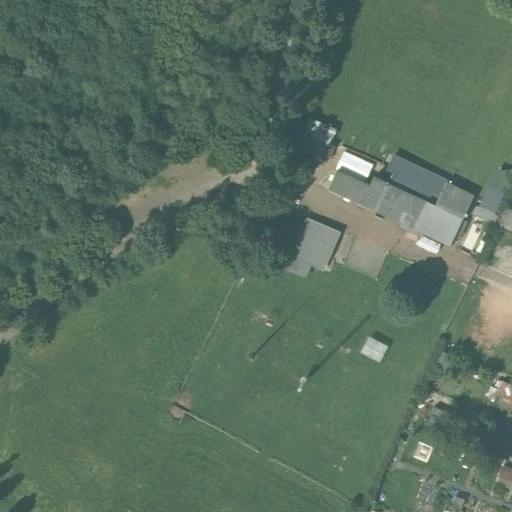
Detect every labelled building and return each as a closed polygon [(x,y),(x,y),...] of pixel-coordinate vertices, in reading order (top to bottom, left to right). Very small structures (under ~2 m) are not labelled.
[(441,192),(395,170),(388,184),(376,210),(450,245),(474,196),(445,183),(441,192)] [(369,186),(337,171),(329,188),(376,210),(388,184),(373,177),(369,186)] [(491,220),(503,182),(486,176),(473,214),(491,220)] [(340,233),(305,219),(284,269),(306,278),(311,266),(324,271),(340,233)] [(511,387),(496,385),(493,402),(511,404),(511,387)]
